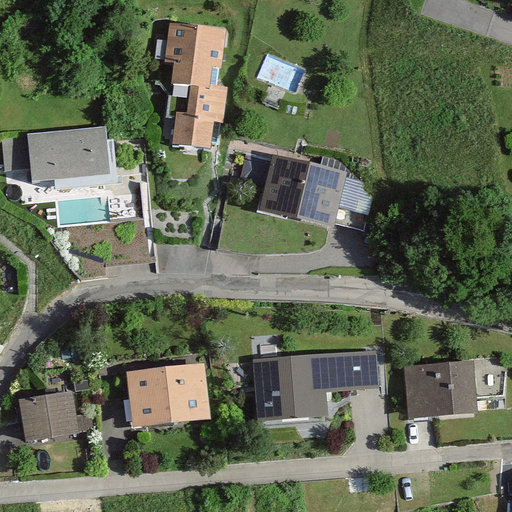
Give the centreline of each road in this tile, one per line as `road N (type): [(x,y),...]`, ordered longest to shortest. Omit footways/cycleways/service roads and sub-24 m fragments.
road 1 (residential): [(0,376),(34,329),(92,292),(164,281),(359,296)]
road 2 (residential): [(359,296),(511,325)]
road 3 (residential): [(511,282),(359,296)]
